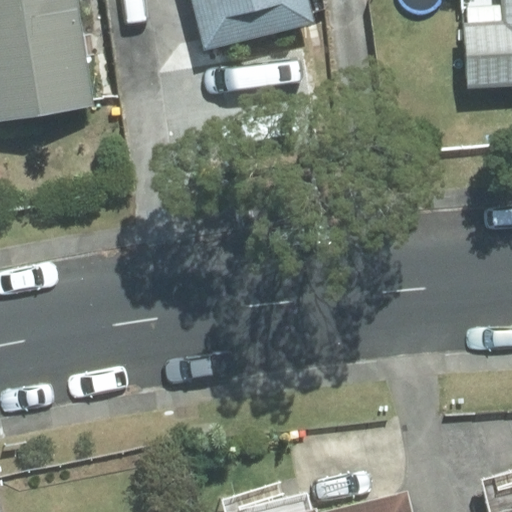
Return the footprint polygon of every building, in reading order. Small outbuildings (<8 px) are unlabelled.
[(85,0),(0,0),(0,120),(102,105),(85,0)] [(314,0),(196,0),(208,44),(319,17),(314,0)] [(511,80),(511,0),(469,0),(474,83),(511,80)] [(511,511),(511,474),(480,482),(486,511),(511,511)] [(218,511),(412,511),(407,488),(316,511),(313,511),(305,478),(216,501),(218,511)]
